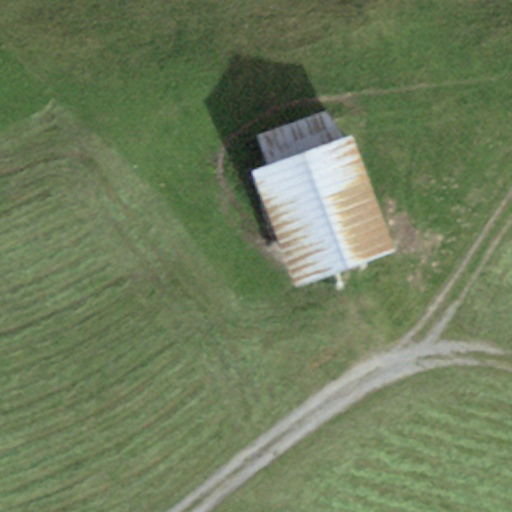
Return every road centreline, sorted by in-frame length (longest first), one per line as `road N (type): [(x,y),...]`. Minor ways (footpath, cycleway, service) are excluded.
road 1 (track): [(235,511),(411,366)]
road 2 (track): [(411,366),(511,247)]
